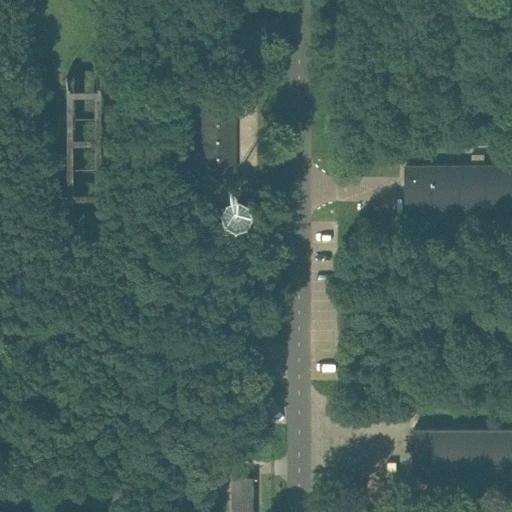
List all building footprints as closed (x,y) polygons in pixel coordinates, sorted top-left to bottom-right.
[(96,80),(66,80),(71,249),(102,248),(96,80)] [(198,95),(199,170),(235,170),(235,95),(198,95)] [(407,215),(511,214),(511,162),(406,163),(407,213),(407,215)] [(414,479),(511,478),(511,426),(414,426),(414,479)] [(252,511),(252,475),(232,475),(231,511),(252,511)]
